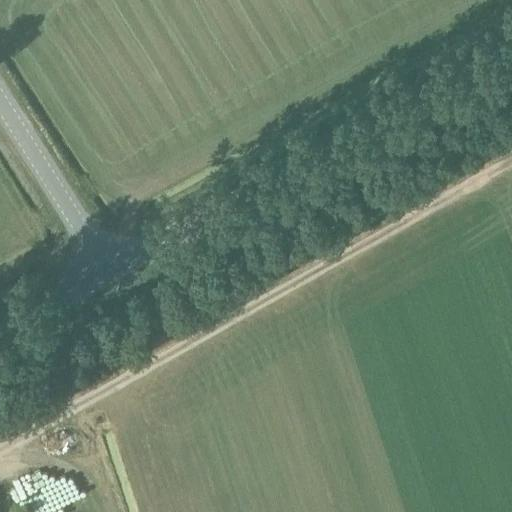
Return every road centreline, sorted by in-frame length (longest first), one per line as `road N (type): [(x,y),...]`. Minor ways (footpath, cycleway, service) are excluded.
road 1 (unclassified): [(107,271),(511,47)]
road 2 (unclassified): [(107,271),(0,102)]
road 3 (unclassified): [(0,331),(107,271)]
